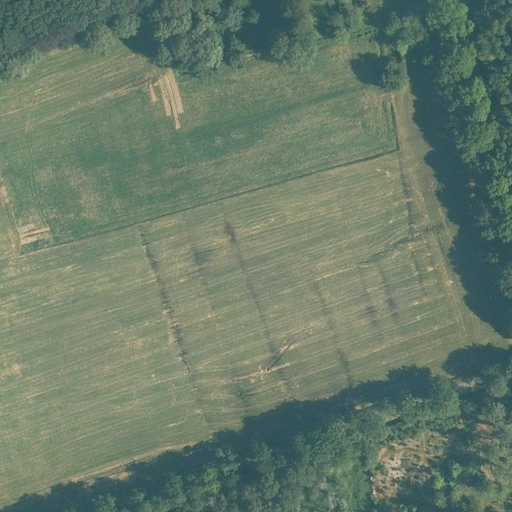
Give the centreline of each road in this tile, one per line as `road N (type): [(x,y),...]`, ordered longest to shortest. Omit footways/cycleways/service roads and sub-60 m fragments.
road 1 (unclassified): [(100,511),(511,368)]
road 2 (unclassified): [(511,264),(433,0)]
